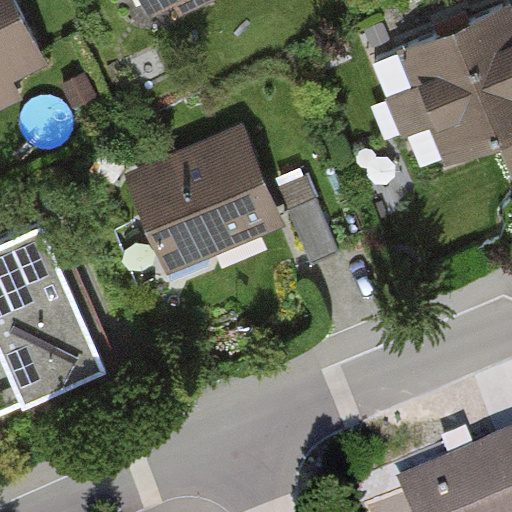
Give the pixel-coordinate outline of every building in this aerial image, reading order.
[(0,0),(0,88),(53,64),(23,0),(0,0)] [(151,0),(167,31),(228,0),(151,0)] [(511,163),(511,3),(379,58),(428,179),(505,147),(511,163)] [(132,179),(174,277),(290,228),(248,130),(132,179)] [(334,240),(309,176),(281,187),(306,251),(334,240)] [(0,235),(0,343),(24,399),(108,363),(43,217),(0,235)] [(511,511),(511,447),(407,490),(416,511),(511,511)]
